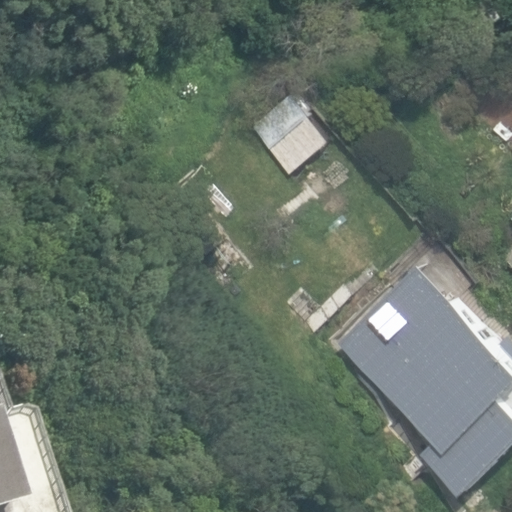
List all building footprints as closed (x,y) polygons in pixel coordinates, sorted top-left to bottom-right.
[(426,0),(424,1),(459,48),(492,23),(475,0),(426,0)] [(511,80),(464,124),(504,168),(511,161),(511,80)] [(295,173),(338,139),(299,90),(256,123),(295,173)] [(430,450),(473,492),(511,452),(511,345),(425,264),(347,339),(445,434),(430,450)] [(0,506),(10,504),(0,468),(0,506)]
